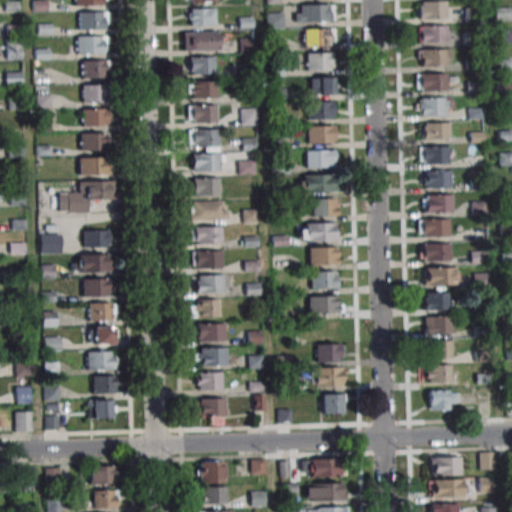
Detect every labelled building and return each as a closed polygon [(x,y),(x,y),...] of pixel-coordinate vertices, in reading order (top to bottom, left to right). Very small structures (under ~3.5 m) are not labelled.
[(445,19),(445,1),(417,1),(417,19),(445,19)] [(333,22),(333,4),(293,4),(293,22),(333,22)] [(213,8),(187,8),(187,26),(213,26),(213,8)] [(77,12),(77,29),(105,29),(105,12),(77,12)] [(282,28),(282,12),(264,13),(265,28),(282,28)] [(448,26),(416,26),(416,42),(448,42),(448,26)] [(333,46),(333,28),(300,28),(300,46),(333,46)] [(218,32),(183,32),(183,50),(218,50),(218,32)] [(105,36),(75,36),(75,53),(105,53),(105,36)] [(239,51),(251,51),(251,39),(239,39),(239,51)] [(4,40),(4,59),(20,59),(20,40),(4,40)] [(450,66),(450,49),(418,49),(418,66),(450,66)] [(331,53),(304,53),(304,70),(331,70),(331,53)] [(213,57),(187,57),(187,74),(213,74),(213,57)] [(80,77),(107,77),(107,60),(80,60),(80,77)] [(445,74),(415,74),(415,90),(445,90),(445,74)] [(335,94),(335,76),(308,76),(308,94),(335,94)] [(215,81),(186,81),(186,98),(215,98),(215,81)] [(104,101),(104,84),(81,84),(81,101),(104,101)] [(415,98),(415,115),(450,115),(450,98),(415,98)] [(333,101),(305,101),(305,119),(333,119),(333,101)] [(187,105),(187,122),(215,122),(215,105),(187,105)] [(81,125),(108,125),(108,108),(81,108),(81,125)] [(255,124),(255,108),(239,108),(239,124),(255,124)] [(421,139),(448,139),(448,122),(421,122),(421,139)] [(305,125),(305,142),(333,142),(333,125),(305,125)] [(78,133),(78,150),(108,150),(108,133),(78,133)] [(254,138),(241,138),(241,150),(253,151),(254,138)] [(21,157),(21,143),(7,143),(7,157),(21,157)] [(417,163),(448,163),(448,146),(417,146),(417,163)] [(304,167),(333,167),(333,149),(304,149),(304,167)] [(190,171),(220,171),(220,153),(190,153),(190,171)] [(78,174),(106,174),(106,157),(78,157),(78,174)] [(237,175),(253,174),(253,160),(237,160),(237,175)] [(421,170),(421,188),(450,188),(450,170),(421,170)] [(331,175),(297,175),(297,192),(331,192),(331,175)] [(190,178),(190,195),(218,195),(218,178),(190,178)] [(86,212),(86,200),(112,200),(112,181),(77,181),(77,192),(57,192),(57,212),(86,212)] [(23,204),(23,192),(9,192),(9,204),(23,204)] [(451,194),(421,194),(421,212),(451,212),(451,194)] [(336,198),(309,198),(309,216),(336,216),(336,198)] [(188,220),(226,220),(226,201),(188,201),(188,220)] [(448,236),(447,219),(417,219),(418,236),(448,236)] [(298,241),(336,241),(336,223),(298,223),(298,241)] [(220,226),(190,226),(190,243),(220,243),(220,226)] [(109,246),(109,230),(82,231),(83,247),(109,246)] [(59,234),(38,234),(38,253),(59,253),(59,234)] [(420,261),(448,261),(448,243),(420,243),(420,261)] [(307,265),(337,265),(337,247),(307,247),(307,265)] [(220,268),(220,250),(190,250),(190,268),(220,268)] [(78,254),(78,272),(108,272),(108,254),(78,254)] [(421,286),(454,286),(454,267),(421,267),(421,286)] [(309,289),(336,289),(336,271),(309,271),(309,289)] [(193,292),(221,292),(221,275),(193,275),(193,292)] [(81,296),(108,296),(108,279),(81,279),(81,296)] [(422,309),(447,309),(447,291),(422,291),(422,309)] [(338,296),(306,296),(306,313),(338,313),(338,296)] [(218,299),(190,299),(190,317),(218,317),(218,299)] [(87,320),(113,320),(113,303),(87,303),(87,320)] [(423,333),(451,333),(451,316),(423,316),(423,333)] [(309,320),(309,337),(338,337),(338,320),(309,320)] [(195,341),(223,341),(223,323),(195,323),(195,341)] [(113,326),(91,326),(91,344),(113,344),(113,326)] [(58,351),(58,337),(43,337),(43,351),(58,351)] [(451,339),(431,339),(431,358),(451,358),(451,339)] [(343,361),(343,343),(314,343),(314,361),(343,361)] [(226,347),(193,347),(193,365),(226,365),(226,347)] [(86,368),(114,368),(114,351),(86,351),(86,368)] [(424,382),(450,382),(450,364),(424,364),(424,382)] [(311,367),(311,386),(341,386),(341,367),(311,367)] [(195,390),(220,390),(220,372),(195,372),(195,390)] [(114,392),(114,376),(91,376),(91,392),(114,392)] [(29,386),(15,386),(15,403),(29,403),(29,386)] [(56,400),(56,386),(43,386),(43,400),(56,400)] [(456,390),(427,390),(427,410),(447,410),(447,401),(456,401),(456,390)] [(341,413),(341,394),(321,394),(321,413),(341,413)] [(195,398),(195,416),(225,416),(225,398),(195,398)] [(112,400),(91,400),(91,418),(112,418),(112,400)] [(14,411),(14,431),(30,431),(30,411),(14,411)] [(492,452),(478,452),(478,469),(492,469),(492,452)] [(427,457),(427,475),(459,475),(459,457),(427,457)] [(263,459),(249,459),(249,474),(263,474),(263,459)] [(340,459),(299,459),(299,467),(308,467),(308,476),(340,476),(340,459)] [(223,482),(223,461),(197,461),(198,483),(223,482)] [(115,465),(87,465),(87,483),(115,483),(115,465)] [(57,482),(57,468),(44,468),(44,482),(57,482)] [(478,491),(491,490),(490,478),(478,478),(478,491)] [(462,497),(462,479),(427,479),(427,497),(462,497)] [(341,483),(305,483),(305,501),(341,501),(341,483)] [(225,486),(200,486),(200,504),(225,504),(225,486)] [(91,490),(91,507),(116,507),(116,490),(91,490)] [(264,507),(264,491),(248,491),(248,507),(264,507)]
